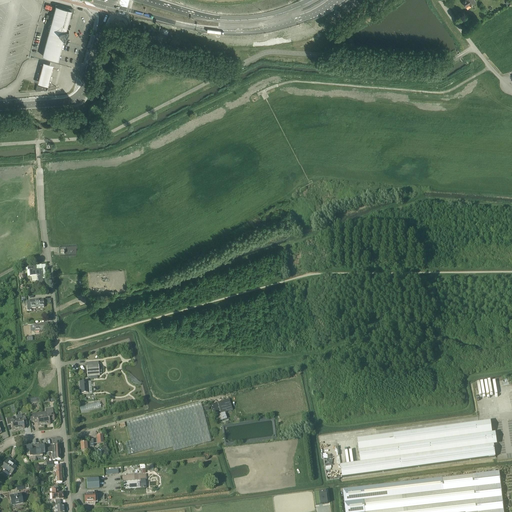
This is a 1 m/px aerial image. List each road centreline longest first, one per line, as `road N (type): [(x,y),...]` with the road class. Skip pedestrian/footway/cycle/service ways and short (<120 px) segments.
road 1 (unclassified): [(63,433),(39,168)]
road 2 (secondary): [(107,5),(240,31),(298,19),(332,0)]
road 3 (unclassified): [(107,5),(76,100),(0,107)]
road 4 (secondary): [(307,0),(246,18),(144,0)]
